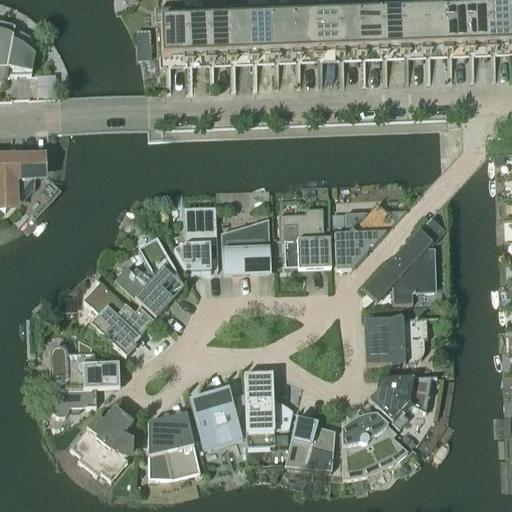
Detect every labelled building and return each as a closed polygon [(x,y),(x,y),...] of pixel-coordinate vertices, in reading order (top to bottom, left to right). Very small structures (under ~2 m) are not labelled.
[(507,56),(505,4),(484,5),(486,56),(507,56)] [(486,56),(484,5),(462,6),(464,57),(486,56)] [(442,58),(440,6),(418,7),(420,59),(442,58)] [(464,57),(462,6),(440,6),(442,58),(464,57)] [(420,59),(418,7),(397,8),(399,60),(420,59)] [(399,60),(397,8),(375,9),(377,60),(399,60)] [(377,60),(375,9),(354,10),(356,61),(377,60)] [(356,61),(354,10),(332,11),(334,62),(356,61)] [(312,63),(310,11),(289,12),(290,64),(312,63)] [(334,62),(332,11),(310,11),(312,63),(334,62)] [(290,64),(289,12),(267,13),(269,65),(290,64)] [(269,65),(267,13),(245,14),(247,65),(269,65)] [(247,65),(245,14),(224,15),(226,66),(247,65)] [(226,66),(224,15),(202,16),(204,67),(226,66)] [(183,68),(181,16),(153,17),(154,30),(159,30),(160,69),(183,68)] [(204,67),(202,16),(181,16),(183,68),(204,67)] [(30,81),(28,43),(20,38),(13,34),(13,32),(12,32),(12,34),(8,33),(0,30),(0,87),(2,86),(4,83),(4,82),(30,81)] [(139,66),(150,65),(149,43),(138,44),(139,66)] [(33,194),(33,184),(44,173),(32,162),(0,163),(0,213),(4,216),(14,205),(24,204),(33,194)] [(371,253),(404,217),(403,216),(402,217),(384,217),(375,209),(366,218),(343,219),(344,240),(332,240),(333,277),(349,277),(366,258),(366,253),(371,253)] [(216,277),(214,213),(181,214),(182,251),(172,257),(184,278),(216,277)] [(328,245),(322,245),(321,215),(303,216),(303,223),(278,224),(278,221),(277,221),(278,247),(274,247),(273,245),(272,245),(272,262),(280,262),(280,260),(282,260),(283,274),(296,274),(296,276),(329,275),(328,245)] [(433,296),(431,256),(424,256),(430,250),(418,238),(430,225),(429,224),(361,297),(375,310),(390,293),(392,298),(408,297),(408,299),(416,299),(416,297),(433,296)] [(269,280),(267,226),(219,239),(221,282),(269,280)] [(163,303),(182,292),(155,244),(136,255),(147,274),(142,279),(135,273),(130,277),(125,273),(113,286),(154,325),(166,311),(158,304),(161,300),(163,303)] [(151,328),(137,314),(136,315),(137,316),(133,320),(98,288),(81,307),(97,321),(88,331),(113,354),(121,345),(130,353),(138,344),(137,343),(151,328)] [(423,354),(422,346),(425,346),(424,326),(436,325),(436,324),(416,325),(415,323),(413,325),(400,325),(399,322),(387,326),(369,326),(371,372),(388,371),(389,374),(401,371),(408,370),(413,369),(417,367),(420,363),(422,359),(423,354)] [(67,414),(94,413),(94,396),(117,395),(117,369),(93,370),(92,360),(65,360),(63,355),(59,352),(53,352),(49,356),(48,361),(50,414),(51,419),(56,422),(61,422),(66,419),(67,414)] [(287,436),(291,416),(288,414),(280,409),(271,405),(270,379),(242,380),(245,453),(273,451),(273,436),(287,436)] [(427,402),(430,384),(435,384),(435,383),(376,385),(374,397),(381,401),(381,403),(386,408),(378,417),(397,436),(407,425),(402,422),(410,413),(424,419),(427,405),(428,405),(428,402),(427,402)] [(201,454),(241,442),(226,395),(187,407),(201,454)] [(131,428),(112,413),(101,427),(95,422),(68,455),(79,463),(76,467),(96,482),(98,479),(109,487),(126,466),(122,463),(124,463),(126,461),(130,456),(131,453),(130,449),(121,441),(131,428)] [(330,478),(333,437),(315,432),(316,430),(294,425),(296,417),(295,417),(282,474),(330,478)] [(170,486),(198,480),(185,420),(146,429),(146,486),(170,486)] [(406,458),(391,444),(395,440),(374,421),(366,422),(359,424),(352,427),(345,432),(339,437),(341,485),(346,485),(356,483),(366,481),(369,478),(373,475),(376,473),(381,471),(385,470),(390,470),(400,463),(406,458)]
